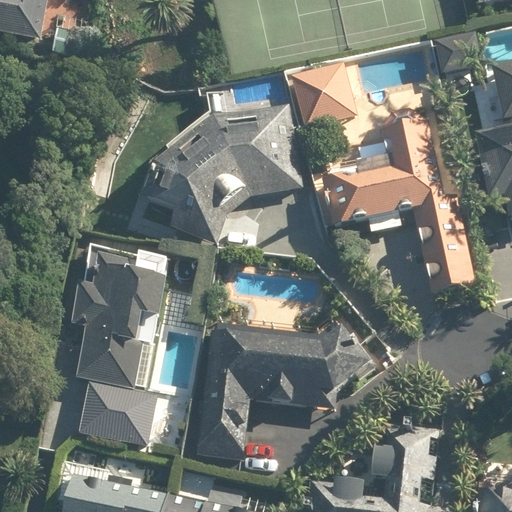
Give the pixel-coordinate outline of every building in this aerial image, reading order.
[(0,0),(0,31),(44,39),(50,0),(0,0)] [(511,0),(500,0),(502,8),(511,5),(511,0)] [(473,44),(432,52),(438,81),(479,72),(473,44)] [(254,76),(234,51),(218,64),(237,89),(254,76)] [(511,69),(482,76),(494,127),(511,122),(511,69)] [(343,70),(290,83),(304,137),(357,124),(343,70)] [(299,194),(289,114),(209,130),(148,180),(137,220),(216,254),(230,222),(258,199),(299,194)] [(321,184),(330,233),(369,225),(371,237),(403,231),(400,219),(414,217),(431,303),(474,294),(459,221),(446,224),(428,132),(424,133),(424,131),(424,129),(423,128),(423,126),(422,124),(421,123),(420,122),(419,120),(417,119),(416,118),(414,117),(412,117),(411,116),(409,116),(407,116),(405,116),(404,116),(402,116),(400,117),(399,117),(397,118),(395,119),(394,120),(393,122),(392,123),(391,124),(390,126),(389,128),(389,129),(388,131),(388,133),(388,135),(388,136),(389,138),(389,140),(387,140),(394,180),(357,187),(355,177),(321,184)] [(511,136),(475,147),(499,235),(511,231),(511,136)] [(147,395),(167,266),(92,254),(85,297),(77,296),(71,334),(86,337),(78,385),(147,395)] [(319,353),(209,344),(200,458),(244,461),(248,409),(335,416),(336,401),(368,373),(336,338),(319,353)] [(429,511),(417,511),(419,486),(433,487),(436,442),(388,438),(387,458),(344,456),(343,491),(302,489),(300,511),(429,511)] [(197,511),(69,489),(64,511),(197,511)] [(511,511),(511,500),(478,498),(476,511),(511,511)]
